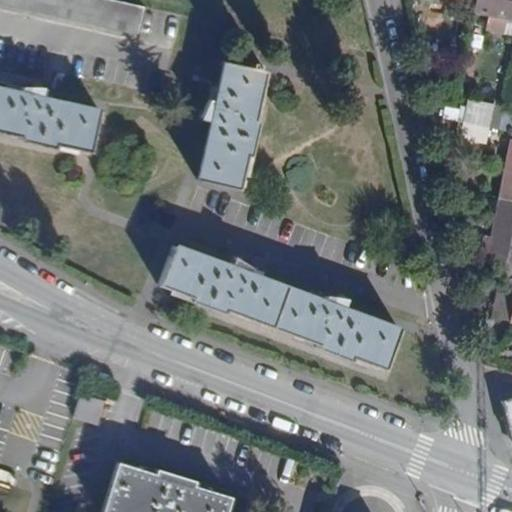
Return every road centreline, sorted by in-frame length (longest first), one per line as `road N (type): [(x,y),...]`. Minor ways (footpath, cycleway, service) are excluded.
road 1 (residential): [(462,472),(463,434),(373,0)]
road 2 (tertiary): [(139,348),(462,472)]
road 3 (residential): [(87,511),(139,348)]
road 4 (residential): [(61,317),(30,408),(0,397)]
